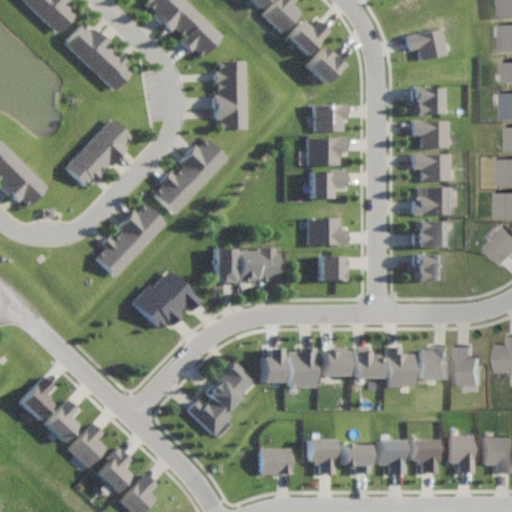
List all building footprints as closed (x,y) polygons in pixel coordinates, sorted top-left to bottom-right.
[(22,0),(67,0),(66,2),(74,10),(54,31),(22,0)] [(185,0),(220,34),(201,54),(192,46),(188,49),(177,39),(182,34),(173,25),(169,29),(151,12),(154,9),(145,0),(185,0)] [(248,0),(257,8),(264,0),(248,0)] [(292,0),(290,3),(299,11),(280,31),(260,13),(272,0),(292,0)] [(511,0),(511,14),(502,14),(502,0),(511,0)] [(310,27),(316,20),(326,30),(301,55),(284,37),(302,19),(310,27)] [(511,23),(511,49),(498,49),(499,23),(511,23)] [(89,31),(93,27),(98,32),(99,31),(111,43),(108,46),(117,54),(118,53),(126,60),(123,63),(131,70),(113,89),(63,43),(81,24),(89,31)] [(442,54),(416,60),(414,49),(404,51),(401,36),(436,28),(442,54)] [(329,54),(330,53),(341,62),(322,83),(304,66),(321,46),(329,54)] [(243,59),(245,127),(218,127),(218,116),(214,116),(214,109),(211,109),(211,93),(216,93),(215,80),(212,80),(212,70),(217,70),(217,59),(243,59)] [(441,112),(412,113),(412,101),(408,101),(408,86),(441,86),(441,112)] [(511,90),(511,118),(501,118),(502,90),(511,90)] [(344,118),(341,118),(341,130),(314,131),(313,105),(344,104),(344,118)] [(62,166),(109,117),(127,135),(120,142),(124,145),(118,152),(119,152),(109,163),(106,161),(97,171),(99,173),(92,180),(89,177),(82,185),(62,166)] [(446,120),(446,146),(419,146),(419,135),(411,135),(411,120),(446,120)] [(345,152),(338,152),(338,164),(305,164),(305,137),(344,137),(345,152)] [(225,156),(172,213),(151,193),(160,184),(157,181),(168,170),(172,174),(181,164),(177,160),(193,144),(196,147),(205,138),(225,156)] [(0,142),(44,186),(26,204),(19,197),(15,201),(9,195),(8,196),(0,187),(0,183),(1,183),(0,182),(0,142)] [(447,153),(447,179),(420,179),(420,168),(412,168),(412,153),(447,153)] [(511,157),(511,184),(497,184),(497,157),(511,157)] [(345,185),(332,185),(332,196),(310,197),(309,172),(327,171),(327,170),(344,169),(345,185)] [(452,213),(413,213),(412,199),(417,199),(416,187),(452,187),(452,213)] [(511,191),(511,217),(497,217),(498,191),(511,191)] [(163,221),(112,275),(94,257),(104,246),(99,242),(106,235),(111,240),(119,230),(115,226),(131,208),(134,211),(143,202),(163,221)] [(339,230),(346,230),(347,244),(307,244),(306,217),(339,217),(339,230)] [(448,246),(412,246),(411,232),(414,232),(414,229),(415,229),(415,221),(448,220),(448,246)] [(511,231),(511,254),(503,265),(483,247),(504,224),(511,231)] [(278,252),(278,280),(269,280),(269,279),(265,279),(265,281),(258,280),(258,275),(253,275),(253,279),(237,280),(237,275),(233,275),(233,281),(212,281),(212,248),(233,248),(233,266),(237,266),(237,250),(255,250),(255,266),(258,266),(258,247),(273,247),(273,252),(278,252)] [(440,279),(413,279),(413,268),(411,268),(411,253),(440,253),(440,279)] [(341,260),(341,268),(344,268),(345,274),(342,274),(342,280),(317,280),(317,255),(341,255),(341,260)] [(199,300),(190,310),(184,304),(178,311),(181,314),(170,324),(165,319),(157,327),(130,302),(148,283),(151,286),(167,269),(199,300)] [(511,371),(495,371),(495,344),(507,344),(507,335),(511,335),(511,371)] [(368,346),(368,353),(379,353),(379,376),(353,376),(353,345),(368,346)] [(344,373),(320,374),(320,350),(329,350),(329,346),(343,346),(344,373)] [(446,346),(445,378),(420,378),(420,349),(431,349),(431,346),(446,346)] [(470,356),(478,356),(479,383),(455,384),(455,346),(470,346),(470,356)] [(400,347),(400,352),(412,352),(412,384),(386,384),(386,347),(400,347)] [(280,382),(260,382),(260,357),(265,357),(265,348),(279,348),(280,382)] [(314,348),(314,386),(287,386),(287,351),(298,351),(298,348),(314,348)] [(213,435),(186,409),(196,398),(203,405),(211,396),(206,391),(235,361),(254,379),(240,395),(241,397),(228,412),(231,415),(213,435)] [(53,386),(46,393),(50,396),(48,398),(52,402),(37,418),(19,400),(43,375),(53,386)] [(75,409),(69,416),(76,423),(61,439),(44,422),(65,400),(75,409)] [(99,432),(94,437),(104,446),(85,466),(65,448),(89,422),(99,432)] [(472,472),(457,472),(457,461),(449,461),(449,434),(472,433),(472,472)] [(510,471),(495,471),(495,463),(484,463),(483,436),(509,435),(510,471)] [(332,473),(318,473),(318,462),(312,462),(312,459),(306,459),(306,437),(331,437),(332,473)] [(435,437),(435,472),(420,471),(420,462),(415,462),(415,458),(409,458),(409,437),(435,437)] [(402,472),(388,472),(388,462),(376,462),(376,439),(401,439),(402,472)] [(367,443),(367,472),(354,471),(354,466),(350,466),(350,463),(339,463),(339,443),(367,443)] [(290,472),(258,472),(258,447),(289,447),(290,472)] [(129,461),(122,467),(130,475),(113,492),(95,474),(108,461),(105,459),(116,448),(129,461)] [(154,484),(147,491),(154,496),(140,511),(130,511),(117,500),(141,473),(154,484)]
